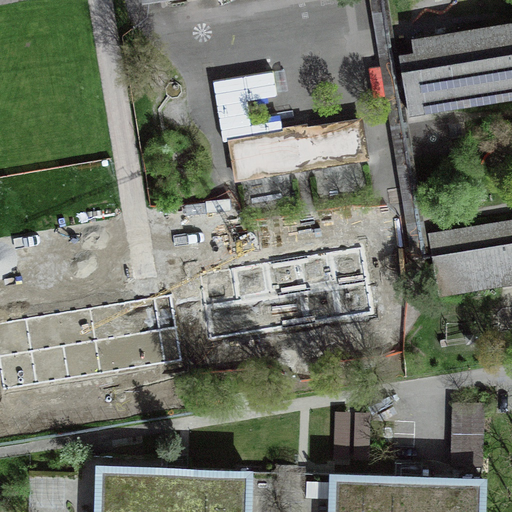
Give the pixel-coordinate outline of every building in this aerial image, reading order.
[(409,111),(511,94),(511,18),(493,22),(412,35),(414,47),(399,50),(409,111)] [(237,179),(367,157),(361,119),(230,140),(237,179)] [(511,218),(429,232),(439,295),(511,282),(511,218)] [(209,339),(372,313),(361,246),(199,273),(209,339)] [(0,370),(3,389),(182,360),(171,294),(0,321),(0,370)] [(246,391),(232,393),(234,405),(248,402),(246,391)] [(484,433),(454,432),(453,463),(483,464),(484,433)] [(481,511),(483,478),(334,473),(332,511),(247,511),(249,470),(100,466),(98,511),(481,511)]
